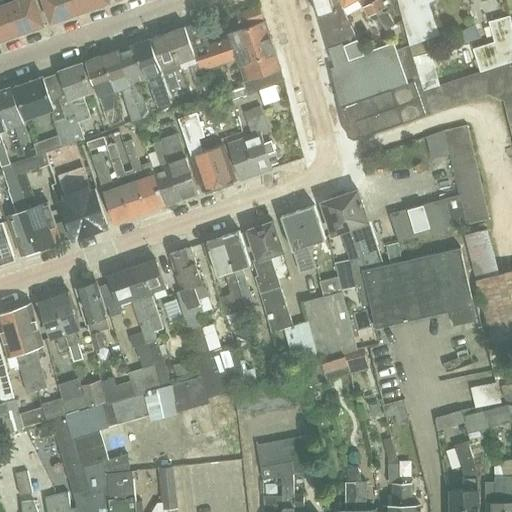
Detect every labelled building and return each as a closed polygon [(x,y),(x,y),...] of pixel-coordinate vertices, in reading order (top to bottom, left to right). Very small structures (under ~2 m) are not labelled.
[(0,0),(0,29),(3,39),(23,32),(12,2),(3,5),(1,0),(0,0)] [(16,0),(12,2),(23,32),(42,26),(33,0),(16,0)] [(41,0),(50,23),(70,16),(63,0),(41,0)] [(89,9),(85,0),(63,0),(70,16),(89,9)] [(85,0),(89,9),(109,2),(108,0),(85,0)] [(313,0),(326,44),(343,38),(344,41),(356,36),(346,17),(346,16),(341,6),(334,9),(330,0),(313,0)] [(375,11),(367,0),(340,0),(343,4),(349,0),(356,0),(366,16),(375,11)] [(367,0),(375,11),(385,30),(395,24),(388,10),(384,12),(381,8),(382,7),(378,0),(367,0)] [(432,0),(396,0),(409,45),(412,56),(430,52),(431,51),(427,37),(438,33),(427,3),(432,0)] [(511,60),(511,32),(509,16),(488,22),(494,42),(473,49),(479,69),(480,71),(511,60)] [(199,20),(184,26),(200,70),(202,77),(211,74),(209,67),(236,57),(239,64),(245,80),(280,68),(264,21),(239,28),(227,32),(229,38),(207,46),(199,20)] [(473,24),(461,31),(466,42),(481,37),(473,24)] [(184,26),(168,32),(180,67),(188,64),(194,79),(202,77),(200,70),(184,26)] [(168,32),(151,37),(169,88),(178,85),(172,70),(180,67),(168,32)] [(334,85),(339,106),(390,89),(409,82),(396,50),(394,42),(364,52),(356,36),(344,41),(343,38),(326,44),(333,66),(329,67),(334,85)] [(148,39),(132,45),(145,80),(148,79),(158,107),(171,102),(148,39)] [(146,109),(142,98),(137,83),(145,80),(132,45),(116,50),(139,112),(146,109)] [(396,50),(409,82),(413,81),(419,79),(412,56),(409,45),(396,50)] [(116,50),(100,56),(113,91),(122,88),(133,121),(141,118),(139,112),(116,50)] [(422,90),(432,87),(440,85),(433,59),(432,59),(430,52),(412,56),(419,79),(422,90)] [(98,96),(106,94),(113,91),(100,56),(86,61),(98,96)] [(511,60),(480,71),(478,72),(487,95),(502,101),(511,98),(511,60)] [(68,96),(58,100),(72,142),(85,138),(80,121),(90,117),(82,94),(92,91),(82,62),(59,70),(68,96)] [(245,80),(242,81),(244,86),(245,92),(247,91),(248,94),(260,90),(275,85),(284,82),(280,68),(245,80)] [(475,98),(487,95),(478,72),(467,76),(475,98)] [(33,144),(37,154),(45,151),(72,142),(58,100),(51,102),(42,76),(13,86),(24,119),(53,109),(52,116),(58,135),(33,144)] [(467,76),(455,79),(463,102),(475,98),(467,76)] [(455,79),(444,83),(452,106),(463,102),(455,79)] [(409,82),(390,89),(339,106),(347,138),(353,140),(424,115),(413,81),(409,82)] [(440,110),(452,106),(444,83),(440,85),(432,87),(440,110)] [(244,86),(228,91),(232,103),(240,100),(239,97),(248,94),(247,91),(245,92),(244,86)] [(10,87),(0,90),(0,113),(6,128),(13,126),(19,144),(29,140),(10,87)] [(440,110),(432,87),(422,90),(429,113),(440,110)] [(511,98),(502,101),(505,112),(511,109),(511,98)] [(118,105),(103,110),(109,125),(124,120),(118,105)] [(251,134),(227,143),(240,179),(242,178),(254,174),(256,173),(271,168),(269,161),(282,157),(280,150),(275,151),(271,141),(263,144),(259,133),(269,129),(261,105),(243,111),(246,120),(251,134)] [(178,119),(203,191),(235,180),(223,144),(203,151),(198,138),(205,136),(196,112),(178,119)] [(0,139),(0,130),(6,128),(0,113),(0,164),(1,166),(9,164),(0,139)] [(427,136),(429,147),(446,142),(469,137),(466,125),(443,131),(427,136)] [(160,138),(161,141),(181,199),(198,193),(176,133),(160,138)] [(432,159),(448,154),(472,148),(469,137),(446,142),(429,147),(432,159)] [(95,139),(87,142),(89,150),(97,147),(95,139)] [(133,168),(136,179),(148,211),(164,205),(154,174),(150,162),(141,165),(132,139),(123,142),(133,168)] [(155,151),(148,153),(151,161),(150,162),(152,169),(154,174),(164,205),(181,199),(161,141),(153,144),(152,144),(155,151)] [(107,146),(118,179),(120,185),(131,217),(148,211),(136,179),(133,168),(124,171),(115,144),(107,146)] [(18,157),(25,155),(22,145),(14,148),(18,157)] [(472,148),(448,154),(451,166),(474,160),(472,148)] [(50,164),(45,151),(37,154),(41,167),(50,164)] [(91,155),(114,223),(131,217),(120,185),(118,179),(113,181),(103,151),(91,155)] [(19,185),(41,249),(61,242),(47,202),(37,205),(25,171),(38,167),(34,155),(11,163),(16,177),(19,185)] [(451,166),(454,177),(477,172),(474,160),(451,166)] [(9,164),(1,166),(0,166),(0,168),(15,212),(8,215),(21,255),(41,249),(19,185),(16,177),(11,163),(9,164)] [(66,199),(61,201),(74,238),(107,226),(94,189),(88,191),(79,166),(58,174),(66,199)] [(454,177),(456,189),(480,184),(477,172),(454,177)] [(459,201),(482,196),(480,184),(456,189),(458,195),(459,201)] [(361,269),(381,265),(356,190),(338,196),(356,250),(361,269)] [(464,224),(462,213),(459,201),(458,195),(388,214),(396,240),(464,224)] [(362,306),(370,304),(365,284),(364,284),(361,269),(356,250),(338,196),(321,201),(332,234),(340,232),(347,252),(348,259),(355,286),(358,285),(362,306)] [(459,201),(462,213),(485,207),(482,196),(459,201)] [(315,204),(296,210),(309,249),(315,247),(328,242),(326,237),(315,204)] [(485,207),(462,213),(464,224),(488,219),(485,207)] [(309,249),(296,210),(281,215),(300,272),(315,266),(309,249)] [(0,262),(14,258),(0,218),(0,262)] [(272,332),(284,328),(294,365),(319,358),(308,320),(293,325),(270,255),(282,250),(272,221),(269,222),(266,221),(260,223),(259,226),(247,230),(256,258),(253,259),(258,275),(254,276),(272,332)] [(461,237),(473,282),(497,367),(511,363),(511,270),(500,274),(487,230),(461,237)] [(239,231),(222,236),(242,303),(244,308),(253,305),(241,267),(249,265),(239,231)] [(244,308),(242,303),(222,236),(206,241),(217,275),(225,273),(230,291),(228,294),(220,296),(226,314),(244,308)] [(390,263),(381,265),(361,269),(364,284),(365,284),(370,304),(375,327),(473,304),(459,247),(403,260),(399,242),(386,245),(390,263)] [(185,249),(170,255),(182,290),(176,292),(199,374),(207,402),(234,392),(245,389),(249,387),(241,361),(235,344),(222,348),(208,352),(200,326),(198,318),(204,315),(202,312),(213,308),(203,282),(200,283),(194,263),(196,263),(191,247),(185,249)] [(165,286),(155,259),(131,268),(153,331),(164,327),(151,291),(165,286)] [(145,393),(172,384),(173,383),(153,331),(131,268),(108,276),(118,302),(131,298),(142,330),(130,335),(134,347),(136,346),(143,367),(128,373),(130,380),(135,396),(137,395),(145,393)] [(320,281),(324,295),(331,293),(329,286),(339,283),(337,276),(320,281)] [(76,289),(94,349),(104,346),(99,331),(109,328),(95,283),(93,284),(91,282),(85,284),(84,286),(76,289)] [(331,293),(324,295),(303,301),(308,320),(319,358),(357,348),(339,283),(329,286),(331,293)] [(57,297),(53,298),(69,346),(74,362),(83,359),(78,343),(74,330),(80,328),(68,292),(66,293),(63,292),(58,293),(57,297)] [(69,346),(53,298),(51,299),(48,297),(42,299),(41,302),(38,303),(50,338),(56,336),(61,349),(69,346)] [(31,303),(14,309),(37,390),(47,387),(35,347),(43,345),(31,303)] [(476,320),(473,304),(450,310),(454,325),(476,320)] [(37,390),(14,309),(0,313),(0,326),(9,357),(16,355),(28,393),(37,390)] [(0,393),(2,402),(16,398),(8,370),(6,360),(0,343),(0,393)] [(345,355),(323,362),(328,379),(350,372),(345,355)] [(190,362),(174,367),(179,381),(194,375),(190,362)] [(322,363),(300,370),(304,387),(326,379),(322,363)] [(289,373),(294,406),(305,405),(299,370),(289,373)] [(289,373),(278,377),(282,408),(294,406),(289,373)] [(176,413),(207,402),(199,374),(173,383),(172,384),(176,413)] [(107,405),(112,403),(120,401),(129,398),(133,396),(135,396),(130,380),(117,385),(114,376),(102,381),(105,393),(103,394),(106,401),(107,405)] [(282,408),(278,377),(267,381),(271,410),(282,408)] [(84,393),(89,407),(106,401),(103,394),(105,393),(102,381),(101,380),(82,385),(84,393)] [(267,381),(266,381),(256,385),(260,411),(271,410),(267,381)] [(172,384),(145,393),(152,413),(154,421),(176,413),(172,384)] [(256,385),(249,387),(245,389),(249,413),(260,411),(256,385)] [(511,387),(501,385),(506,400),(511,401),(511,387)] [(249,413),(245,389),(234,392),(236,403),(237,415),(249,413)] [(63,400),(67,414),(89,407),(84,393),(63,400)] [(137,395),(143,416),(152,413),(145,393),(137,395)] [(134,418),(143,416),(137,395),(135,396),(133,396),(129,398),(134,418)] [(45,421),(49,419),(67,414),(63,400),(62,397),(40,403),(41,408),(45,421)] [(2,402),(0,402),(0,404),(8,433),(24,428),(24,426),(20,414),(16,398),(2,402)] [(120,401),(126,421),(134,418),(129,398),(120,401)] [(397,424),(409,421),(403,399),(382,405),(386,417),(395,414),(397,424)] [(89,407),(67,414),(92,501),(93,501),(94,511),(109,511),(108,499),(108,475),(109,473),(105,460),(110,459),(101,428),(117,423),(112,403),(107,405),(106,401),(89,407)] [(120,423),(126,421),(120,401),(112,403),(117,423),(120,423)] [(0,404),(0,435),(8,433),(0,404)] [(511,421),(506,404),(486,410),(488,418),(490,427),(511,421)] [(24,426),(45,421),(41,408),(20,414),(24,426)] [(486,410),(463,415),(465,421),(466,424),(488,418),(486,410)] [(67,414),(49,419),(75,499),(76,508),(76,511),(94,511),(93,501),(92,501),(67,414)] [(50,423),(37,427),(40,436),(52,432),(50,423)] [(311,433),(300,435),(304,459),(315,457),(311,433)] [(300,435),(289,437),(293,461),(304,459),(300,435)] [(289,437),(278,439),(282,462),(293,461),(289,437)] [(278,439),(267,441),(271,464),(282,462),(278,439)] [(477,511),(476,473),(466,440),(453,444),(463,477),(464,489),(449,490),(449,511),(477,511)] [(266,465),(271,464),(267,441),(256,443),(260,466),(266,465)] [(110,459),(105,460),(109,473),(108,475),(108,499),(109,511),(136,511),(135,501),(133,470),(130,470),(128,453),(110,459)] [(315,457),(304,459),(293,461),(293,474),(317,469),(315,457)] [(293,461),(282,462),(271,464),(266,465),(260,466),(262,479),(282,476),(282,487),(282,511),(268,511),(267,511),(293,511),(293,507),(293,493),(293,474),(293,461)] [(400,511),(400,481),(400,477),(399,477),(399,463),(389,463),(388,481),(390,481),(391,504),(382,504),(382,511),(400,511)] [(163,504),(164,509),(177,508),(172,466),(159,467),(163,504)] [(358,466),(347,468),(350,480),(356,480),(356,482),(362,482),(362,480),(358,466)] [(27,470),(16,473),(20,495),(32,492),(27,470)] [(400,481),(400,511),(418,511),(419,503),(410,503),(410,475),(400,476),(400,477),(400,481)] [(511,511),(511,475),(503,476),(504,511),(511,511)] [(486,502),(486,511),(504,511),(503,476),(494,476),(494,481),(486,481),(486,485),(486,502)] [(335,511),(354,511),(354,482),(344,482),(345,510),(335,511)] [(373,511),(373,509),(365,510),(365,482),(354,482),(354,511),(373,511)] [(76,511),(76,508),(69,508),(67,493),(55,495),(59,511),(58,511),(76,511)] [(304,493),(293,493),(293,507),(304,507),(304,493)] [(58,511),(59,511),(55,495),(55,496),(45,499),(47,511),(58,511)] [(37,511),(34,500),(21,502),(21,511),(37,511)]
